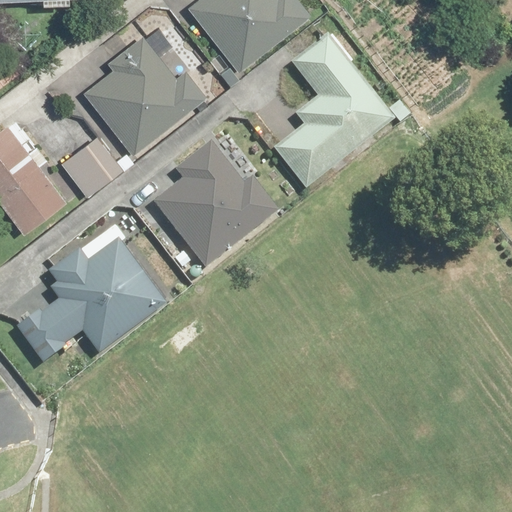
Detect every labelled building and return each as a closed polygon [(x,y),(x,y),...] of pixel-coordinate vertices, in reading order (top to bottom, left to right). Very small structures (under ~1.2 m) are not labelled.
[(197,0),(188,7),(234,68),(306,15),(294,0),(197,0)] [(300,124),(273,145),(305,184),(392,114),(325,32),(287,62),(314,95),(291,113),(300,124)] [(111,67),(82,89),(130,153),(204,97),(185,72),(177,78),(143,33),(106,61),(111,67)] [(0,81),(19,67),(4,49),(0,52),(0,81)] [(13,124),(0,133),(0,202),(21,231),(67,197),(13,124)] [(96,131),(59,158),(85,193),(122,165),(96,131)] [(181,177),(151,200),(205,268),(280,208),(219,133),(174,167),(181,177)] [(172,301),(115,219),(44,267),(55,282),(47,287),(53,296),(16,322),(36,352),(80,321),(100,350),(172,301)]
